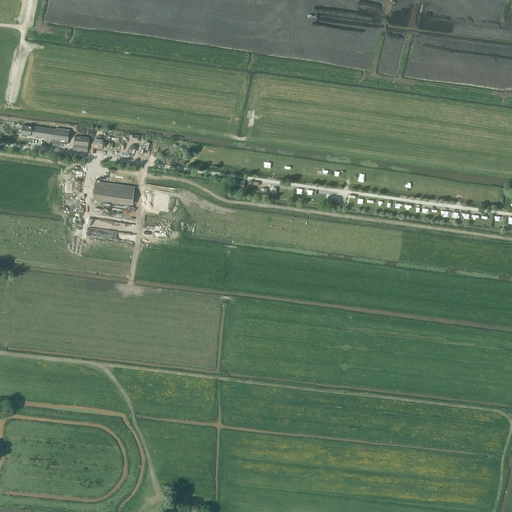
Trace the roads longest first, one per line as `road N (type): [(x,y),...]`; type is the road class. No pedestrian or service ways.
road 1 (track): [(0,155),(175,178),(221,199),(511,240)]
road 2 (track): [(4,352),(501,411),(511,419)]
road 3 (track): [(176,510),(160,492),(131,404),(99,363)]
road 4 (track): [(130,285),(145,163)]
